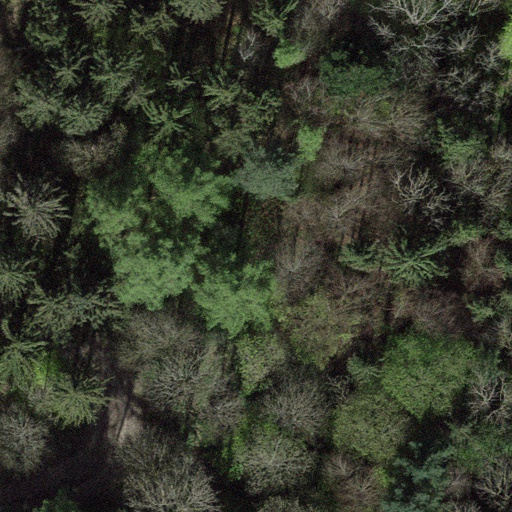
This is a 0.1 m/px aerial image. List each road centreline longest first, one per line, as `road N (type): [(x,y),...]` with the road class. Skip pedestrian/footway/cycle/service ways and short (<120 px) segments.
road 1 (track): [(0,308),(93,349),(114,379),(120,409),(115,443),(98,467),(0,503)]
road 2 (track): [(511,188),(461,148),(328,0)]
